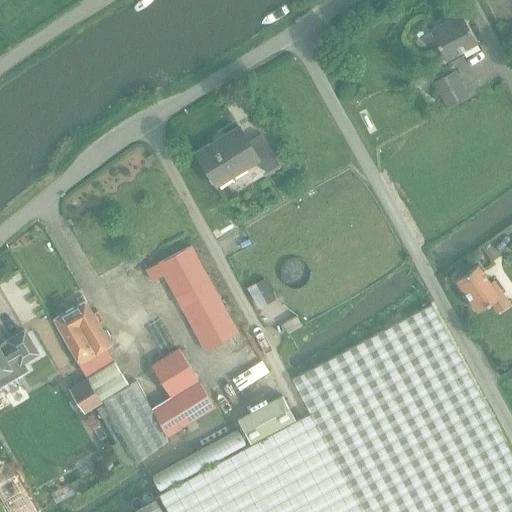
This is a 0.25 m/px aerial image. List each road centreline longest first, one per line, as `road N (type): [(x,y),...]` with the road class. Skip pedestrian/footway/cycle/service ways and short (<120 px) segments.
road 1 (unclassified): [(511,433),(295,34)]
road 2 (residential): [(0,234),(144,117),(295,34)]
road 3 (unclassified): [(104,0),(0,72)]
